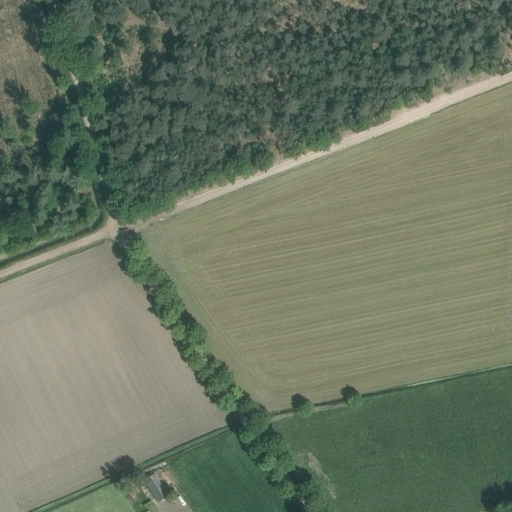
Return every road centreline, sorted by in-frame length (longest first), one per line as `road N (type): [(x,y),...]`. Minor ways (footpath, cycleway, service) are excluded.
road 1 (track): [(116,230),(511,74)]
road 2 (track): [(307,511),(116,230)]
road 3 (track): [(56,0),(101,179)]
road 4 (track): [(363,0),(408,116)]
road 5 (track): [(0,275),(116,230)]
